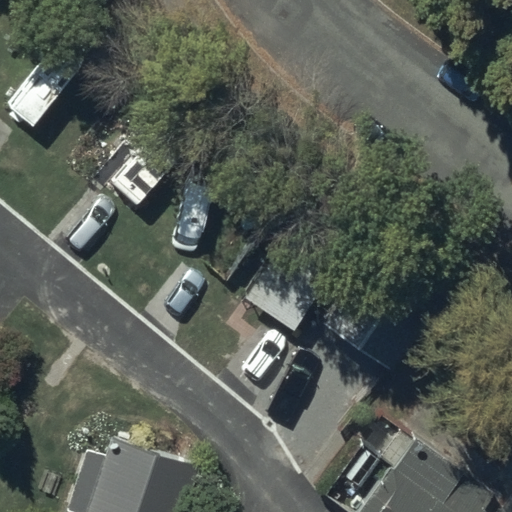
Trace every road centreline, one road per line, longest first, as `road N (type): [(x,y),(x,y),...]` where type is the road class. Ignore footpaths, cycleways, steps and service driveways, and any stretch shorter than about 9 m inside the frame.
road 1 (residential): [(261,511),(245,444),(0,235)]
road 2 (residential): [(511,176),(309,22),(292,0)]
